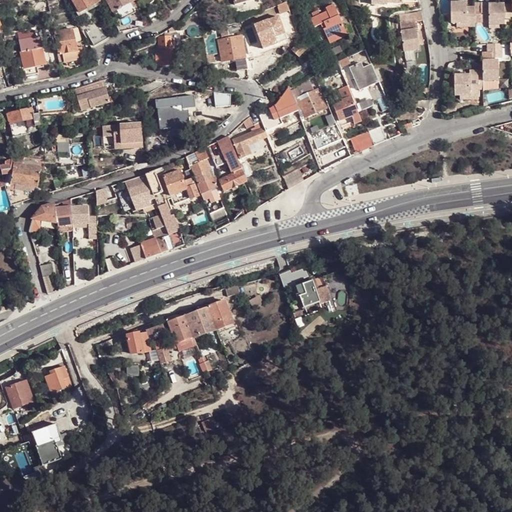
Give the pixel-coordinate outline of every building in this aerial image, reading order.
[(71,0),(79,13),(80,13),(86,10),(88,9),(93,6),(99,2),(98,0),(71,0)] [(106,0),(112,12),(131,2),(130,0),(106,0)] [(279,15),(290,11),(286,1),(276,5),(279,15)] [(491,2),(481,2),(481,22),(490,22),(490,25),(501,24),(506,24),(506,17),(506,4),(491,4),(491,2)] [(477,28),(476,8),(468,8),(468,3),(452,4),(454,24),(458,23),(469,23),(469,28),(477,28)] [(329,39),(347,31),(336,4),(328,8),(329,11),(313,18),(316,26),(323,24),(326,22),(328,28),(325,29),(329,39)] [(151,23),(160,17),(154,6),(144,11),(151,23)] [(401,52),(405,51),(418,49),(423,50),(423,44),(426,43),(425,32),(421,32),(419,21),(429,20),(428,12),(401,16),(402,23),(398,24),(401,52)] [(263,49),(288,39),(278,16),(254,26),(263,49)] [(88,40),(96,36),(88,26),(82,30),(82,31),(88,40)] [(229,34),(239,32),(238,26),(227,28),(229,34)] [(53,32),(57,54),(62,53),(63,62),(78,59),(77,54),(76,50),(75,42),(73,29),(53,32)] [(347,31),(329,39),(331,44),(349,36),(347,31)] [(21,51),(41,47),(39,35),(18,39),(21,51)] [(176,50),(182,50),(180,35),(172,35),(171,37),(173,50),(176,50)] [(235,60),(246,58),(242,36),(229,39),(218,41),(222,62),(235,60)] [(176,64),(177,64),(177,58),(176,50),(173,50),(171,37),(160,38),(160,41),(161,55),(157,55),(157,65),(176,64)] [(253,60),(262,57),(256,42),(250,44),(253,60)] [(505,64),(505,54),(511,54),(511,45),(511,42),(490,42),(489,60),(483,61),(484,73),(484,82),(496,83),(502,83),(501,64),(505,64)] [(37,65),(45,63),(41,47),(21,51),(24,67),(37,65)] [(177,70),(187,72),(187,65),(186,59),(177,58),(177,64),(176,64),(177,70)] [(237,71),(248,69),(246,58),(235,60),(237,71)] [(351,65),(348,58),(344,60),(337,63),(340,69),(351,65)] [(379,83),(372,66),(369,60),(362,63),(350,68),(359,92),(379,83)] [(344,80),(344,79),(337,63),(334,65),(341,81),(344,80)] [(25,75),(38,72),(37,65),(24,67),(25,75)] [(0,89),(11,86),(6,67),(0,69),(0,89)] [(480,88),(480,73),(471,72),(472,77),(458,77),(458,81),(451,80),(451,87),(458,87),(458,96),(463,95),(472,95),(473,101),(481,100),(480,88)] [(301,90),(311,86),(310,83),(308,79),(298,85),(301,90)] [(103,80),(74,90),(77,97),(105,88),(103,80)] [(277,114),(296,105),(291,91),(290,87),(285,93),(276,105),(274,107),(277,114)] [(346,100),(351,97),(347,87),(342,89),(346,100)] [(105,88),(77,97),(81,111),(110,102),(105,88)] [(301,117),(304,116),(297,99),(301,97),(297,88),(291,91),(296,105),(298,110),(301,117)] [(305,117),(326,108),(318,90),(301,97),(297,99),(304,116),(305,117)] [(33,114),(38,113),(35,97),(30,98),(31,107),(33,114)] [(342,102),(345,109),(336,114),(340,122),(354,116),(358,114),(351,97),(346,100),(342,102)] [(172,126),(185,124),(183,112),(183,109),(182,104),(157,108),(161,129),(172,126)] [(280,118),(298,110),(296,105),(277,114),(279,118),(280,118)] [(7,114),(9,123),(30,119),(34,118),(33,114),(31,107),(7,114)] [(258,115),(260,120),(273,116),(271,110),(258,115)] [(358,124),(362,121),(358,114),(354,116),(355,121),(356,123),(358,124)] [(265,131),(271,129),(271,130),(273,131),(277,130),(277,128),(277,127),(283,124),(280,118),(279,118),(275,120),(273,116),(260,120),(261,121),(265,131)] [(249,117),(243,123),(246,128),(254,126),(255,125),(249,117)] [(240,159),(251,154),(247,145),(267,137),(265,131),(261,121),(255,125),(254,126),(255,128),(251,129),(252,132),(233,140),(240,159)] [(87,122),(72,129),(73,137),(82,136),(82,134),(83,131),(88,129),(87,122)] [(332,131),(338,128),(336,122),(329,125),(332,131)] [(140,144),(141,124),(124,125),(124,139),(124,144),(124,145),(140,144)] [(370,137),(373,146),(387,140),(383,131),(370,137)] [(367,149),(373,146),(370,137),(369,136),(363,139),(367,149)] [(237,158),(233,148),(228,137),(221,141),(217,142),(225,163),(228,162),(237,158)] [(48,151),(57,151),(57,146),(68,146),(68,141),(52,141),(52,144),(48,144),(48,151)] [(216,167),(225,163),(217,142),(208,147),(214,162),(216,167)] [(204,160),(208,158),(204,148),(198,152),(201,159),(202,161),(204,160)] [(186,157),(189,166),(191,165),(198,163),(197,160),(201,159),(198,152),(186,157)] [(12,164),(40,168),(40,164),(37,164),(35,162),(34,162),(24,160),(24,155),(17,158),(11,160),(11,163),(12,164)] [(186,174),(188,174),(192,172),(189,166),(186,157),(180,160),(186,174)] [(233,174),(242,170),(237,158),(228,162),(233,174)] [(200,193),(215,187),(213,181),(204,160),(202,161),(198,163),(191,165),(198,184),(197,184),(200,193)] [(5,183),(10,183),(12,164),(11,163),(3,162),(2,173),(5,183)] [(10,183),(37,187),(40,168),(12,164),(10,183)] [(298,168),(283,177),(288,190),(303,181),(298,168)] [(187,189),(185,181),(180,169),(163,176),(170,195),(187,189)] [(242,170),(233,174),(219,181),(224,192),(246,181),(242,170)] [(160,192),(162,192),(155,171),(146,175),(148,180),(154,195),(160,192)] [(140,182),(148,180),(146,175),(130,180),(131,185),(140,182)] [(191,199),(199,196),(192,178),(185,181),(187,189),(191,199)] [(141,185),(128,190),(134,205),(151,199),(152,202),(156,201),(154,195),(148,180),(140,182),(141,185)] [(200,193),(203,198),(214,194),(221,191),(217,180),(213,181),(215,187),(200,193)] [(96,206),(107,202),(106,197),(112,195),(111,186),(96,191),(96,206)] [(10,205),(37,196),(36,193),(33,191),(10,187),(11,191),(8,192),(7,188),(5,189),(10,205)] [(174,205),(191,199),(187,189),(170,195),(171,197),(174,205)] [(128,190),(125,191),(133,211),(136,210),(134,205),(128,190)] [(203,198),(205,204),(213,201),(214,205),(218,203),(214,194),(203,198)] [(57,226),(72,224),(71,213),(71,199),(62,201),(62,206),(55,208),(56,222),(57,226)] [(151,203),(152,202),(151,199),(134,205),(136,210),(151,205),(151,203)] [(165,224),(175,220),(173,215),(172,214),(171,215),(169,209),(166,202),(158,206),(161,214),(165,224)] [(35,231),(40,230),(39,219),(56,222),(55,208),(54,204),(42,207),(32,219),(29,232),(32,242),(38,240),(35,231)] [(224,210),(210,215),(212,222),(226,217),(224,210)] [(72,230),(73,234),(97,236),(96,221),(80,219),(81,214),(71,213),(72,224),(72,230)] [(149,219),(152,231),(157,229),(165,226),(165,224),(161,214),(149,219)] [(126,222),(127,218),(115,218),(114,232),(123,233),(123,223),(126,222)] [(168,232),(178,228),(175,220),(165,224),(165,226),(168,232)] [(58,232),(72,230),(72,224),(57,226),(58,232)] [(157,229),(160,238),(163,236),(168,249),(174,247),(168,232),(165,226),(157,229)] [(174,249),(185,245),(178,228),(168,232),(174,247),(174,249)] [(112,250),(125,248),(123,235),(110,237),(112,250)] [(161,254),(169,251),(168,249),(163,236),(160,238),(155,239),(161,254)] [(146,260),(161,254),(155,239),(140,245),(146,260)] [(135,263),(146,260),(140,245),(130,248),(135,263)] [(44,265),(48,277),(55,275),(51,263),(44,265)] [(48,295),(52,293),(48,277),(44,265),(39,267),(48,295)] [(313,275),(315,286),(325,283),(323,273),(313,275)] [(313,279),(302,282),(305,292),(299,294),(303,306),(320,300),(321,303),(329,300),(324,286),(316,289),(313,279)] [(305,292),(302,282),(296,285),(299,294),(305,292)] [(243,286),(228,291),(230,299),(245,294),(243,286)] [(253,304),(256,309),(263,305),(261,299),(253,304)] [(235,323),(227,300),(210,306),(218,329),(235,323)] [(210,306),(186,314),(195,337),(218,329),(210,306)] [(302,310),(294,313),(296,320),(304,317),(302,310)] [(169,320),(177,343),(195,337),(186,314),(169,320)] [(132,353),(144,351),(151,349),(148,328),(128,335),(131,351),(132,353)] [(195,337),(177,343),(163,348),(158,350),(160,357),(198,344),(195,337)] [(160,339),(153,342),(156,350),(158,350),(163,348),(160,339)] [(209,370),(203,357),(199,359),(204,372),(209,370)] [(52,373),(46,374),(50,386),(56,384),(57,389),(51,391),(54,398),(63,395),(61,388),(73,384),(67,365),(51,370),(52,373)] [(139,365),(128,367),(130,376),(141,375),(139,365)] [(34,400),(28,381),(21,383),(20,380),(6,385),(13,404),(18,402),(19,405),(34,400)] [(244,406),(224,414),(229,425),(249,418),(244,406)] [(41,464),(35,465),(43,487),(49,480),(44,465),(68,456),(57,423),(31,432),(41,464)]
